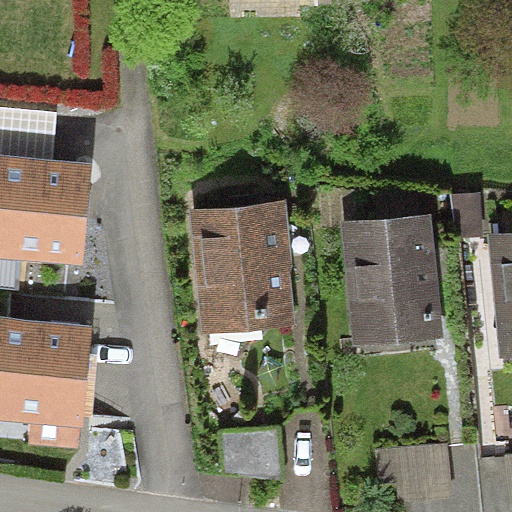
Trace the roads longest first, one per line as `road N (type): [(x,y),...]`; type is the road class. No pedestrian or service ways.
road 1 (residential): [(137,0),(135,136),(147,294),(185,511)]
road 2 (residential): [(171,511),(0,487)]
